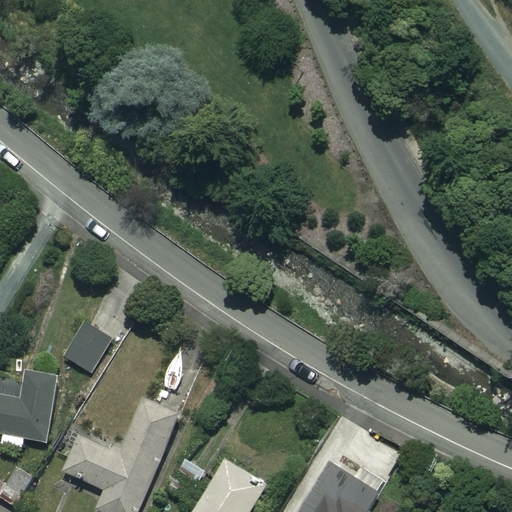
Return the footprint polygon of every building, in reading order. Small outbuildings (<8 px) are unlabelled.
[(84,366),(69,384),(80,392),(120,344),(97,325),(71,356),(84,366)] [(60,446),(69,384),(34,378),(31,399),(0,394),(0,440),(3,441),(2,444),(10,445),(9,448),(33,452),(34,442),(60,446)] [(148,511),(189,419),(154,404),(129,460),(86,441),(71,476),(114,496),(107,511),(148,511)] [(365,480),(337,464),(309,511),(379,511),(395,486),(370,472),(365,480)] [(264,511),(278,491),(235,465),(205,511),(264,511)] [(40,480),(26,472),(9,503),(24,511),(40,480)]
